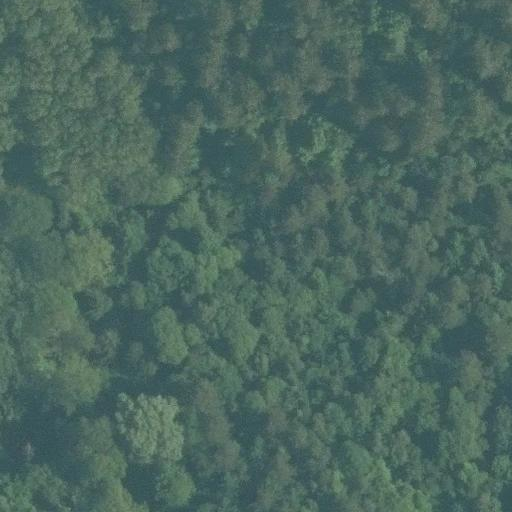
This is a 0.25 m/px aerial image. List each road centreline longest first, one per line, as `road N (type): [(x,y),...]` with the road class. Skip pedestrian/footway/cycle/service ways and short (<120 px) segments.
road 1 (track): [(10,0),(68,285)]
road 2 (track): [(68,285),(133,511)]
